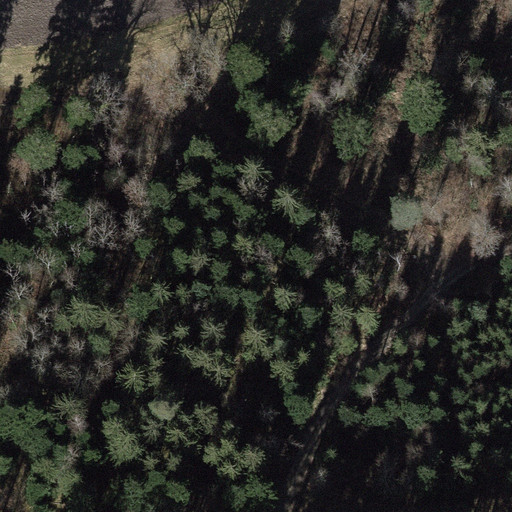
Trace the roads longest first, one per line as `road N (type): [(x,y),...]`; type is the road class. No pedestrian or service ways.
road 1 (track): [(0,93),(139,111),(461,273)]
road 2 (track): [(511,247),(437,289),(363,361),(313,427),(271,511)]
road 3 (track): [(139,111),(340,0)]
